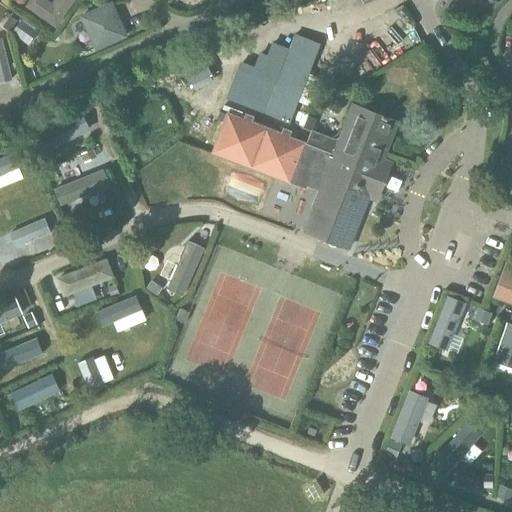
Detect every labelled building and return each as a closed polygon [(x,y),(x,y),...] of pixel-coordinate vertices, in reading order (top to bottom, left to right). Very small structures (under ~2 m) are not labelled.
[(49,0),(27,0),(25,3),(55,23),(70,0),(51,0),(51,1),(49,0)] [(95,51),(127,37),(111,2),(79,16),(95,51)] [(290,123),(320,44),(296,35),(290,50),(273,44),(268,56),(260,53),(255,67),(241,62),(227,100),(290,123)] [(0,82),(11,79),(1,38),(0,38),(0,82)] [(201,59),(180,71),(192,93),(213,82),(201,59)] [(374,200),(389,161),(383,159),(397,122),(352,105),(338,142),(337,141),(332,153),(290,136),(292,131),(283,127),(281,132),(252,121),(254,116),(245,113),(243,117),(227,111),(211,153),(306,190),(312,175),(322,179),(303,230),(302,230),(350,249),(369,199),(374,200)] [(45,151),(88,129),(81,114),(37,135),(45,151)] [(79,138),(35,159),(40,169),(83,148),(79,138)] [(12,155),(0,159),(0,177),(18,171),(12,155)] [(102,170),(54,190),(60,205),(93,191),(95,192),(105,189),(105,187),(108,186),(102,170)] [(230,214),(238,198),(223,191),(216,207),(230,214)] [(187,241),(166,289),(182,296),(203,248),(187,241)] [(111,276),(105,260),(58,279),(64,294),(111,276)] [(511,302),(511,276),(502,272),(494,295),(511,302)] [(16,297),(0,303),(0,323),(23,314),(16,297)] [(448,297),(430,342),(446,348),(464,303),(448,297)] [(134,298),(95,314),(101,329),(140,313),(134,298)] [(511,324),(507,323),(498,351),(511,355),(511,324)] [(35,341),(0,355),(0,369),(2,373),(42,357),(35,341)] [(90,359),(76,365),(88,395),(103,389),(90,359)] [(52,376),(12,395),(20,410),(59,391),(52,376)] [(394,433),(409,439),(426,398),(410,392),(394,433)] [(309,428),(306,433),(314,436),(316,430),(309,428)]
